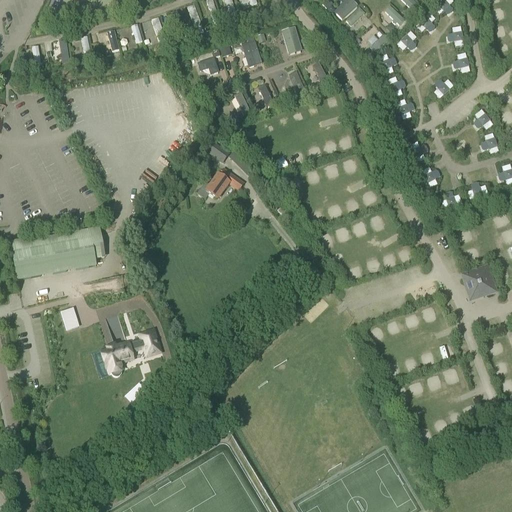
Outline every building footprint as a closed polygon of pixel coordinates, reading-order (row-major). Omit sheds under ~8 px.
[(345,23),(361,8),(354,0),(338,16),(345,23)] [(416,0),(406,0),(417,15),(424,10),(416,0)] [(454,3),(450,0),(444,0),(434,10),(439,16),(443,12),(448,17),(454,11),(449,7),(454,3)] [(191,10),(196,23),(201,21),(196,8),(191,10)] [(388,14),(402,29),(408,23),(394,8),(388,14)] [(350,23),(356,29),(369,17),(363,11),(350,23)] [(435,21),(429,15),(415,28),(421,34),(425,30),(429,35),(435,29),(431,25),(435,21)] [(164,21),(158,22),(161,33),(167,31),(164,21)] [(141,26),(134,29),(141,48),(147,45),(141,26)] [(455,49),(464,47),(461,28),(452,29),(453,35),(447,36),(448,44),(454,43),(455,49)] [(291,57),(304,55),(298,30),(286,32),(291,57)] [(117,33),(109,36),(113,47),(122,44),(117,33)] [(416,39),(410,33),(396,46),(402,52),(406,49),(410,53),(416,48),(412,43),(416,39)] [(385,39),(375,49),(379,54),(390,43),(385,39)] [(224,50),(225,60),(235,58),(233,48),(224,50)] [(38,70),(45,69),(43,49),(37,49),(38,70)] [(238,51),(239,57),(247,56),(246,49),(238,51)] [(461,75),(469,73),(465,55),(457,56),(458,62),(452,63),(454,71),(460,70),(461,75)] [(386,56),(378,59),(385,77),(393,74),(391,69),(397,66),(394,59),(388,61),(386,56)] [(395,78),(387,81),(394,99),(402,96),(400,91),(406,89),(403,81),(397,83),(395,78)] [(434,95),(440,101),(453,87),(447,81),(444,85),(439,80),(433,86),(438,90),(434,95)] [(404,101),(396,104),(403,122),(411,119),(409,114),(415,112),(412,104),(406,106),(404,101)] [(486,132),(493,126),(481,111),(474,116),(478,121),(473,125),(478,131),(483,127),(486,132)] [(490,156),(499,154),(493,135),(485,138),(486,143),(480,145),(483,152),(488,151),(490,156)] [(417,143),(409,147),(417,165),(425,161),(423,156),(428,153),(425,146),(420,149),(417,143)] [(222,166),(227,157),(210,145),(204,153),(222,166)] [(507,187),(511,185),(511,173),(510,166),(502,168),(503,174),(497,175),(500,183),(505,181),(507,187)] [(429,168),(421,172),(429,190),(437,186),(434,181),(440,179),(437,171),(432,174),(429,168)] [(244,185),(224,170),(218,177),(211,187),(205,183),(196,195),(204,201),(208,196),(216,202),(228,185),(238,193),(244,185)] [(466,193),(469,202),(488,195),(485,187),(480,189),(478,183),(470,186),(472,191),(466,193)] [(440,203),(443,211),(462,204),(459,196),(454,198),(451,192),(444,195),(446,201),(440,203)] [(16,282),(46,277),(95,267),(94,261),(105,259),(99,229),(10,247),(16,282)] [(469,304),(498,295),(488,266),(459,275),(469,304)] [(409,280),(419,280),(419,271),(409,271),(409,280)] [(363,287),(354,290),(358,301),(367,297),(363,287)] [(124,342),(97,351),(102,365),(103,364),(105,371),(119,367),(117,360),(129,356),(126,349),(139,345),(143,355),(156,351),(151,334),(148,334),(147,332),(144,331),(141,332),(139,334),(139,337),(137,338),(138,339),(124,343),(124,342)] [(445,350),(437,359),(442,363),(450,354),(445,350)]
